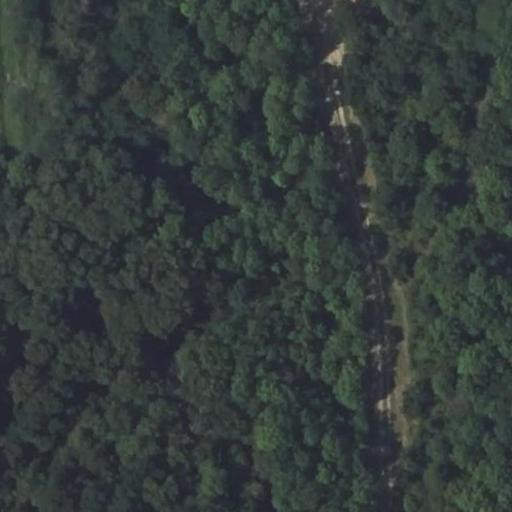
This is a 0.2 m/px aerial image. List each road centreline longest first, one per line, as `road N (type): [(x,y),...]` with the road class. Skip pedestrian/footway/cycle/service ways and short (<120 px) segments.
road 1 (track): [(321,0),(389,259),(401,356),(396,511)]
road 2 (track): [(0,147),(7,0)]
